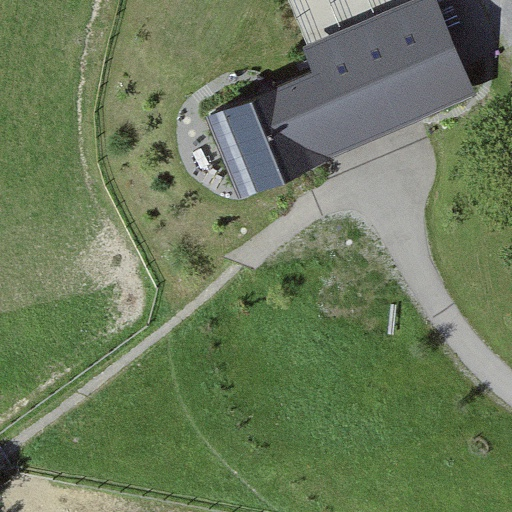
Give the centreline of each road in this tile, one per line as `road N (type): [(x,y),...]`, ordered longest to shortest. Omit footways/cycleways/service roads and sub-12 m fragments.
road 1 (residential): [(0,457),(205,309),(330,198),(405,194)]
road 2 (track): [(205,309),(153,251),(126,200),(117,116),(125,0)]
road 3 (track): [(405,194),(436,231),(465,312),(511,363)]
